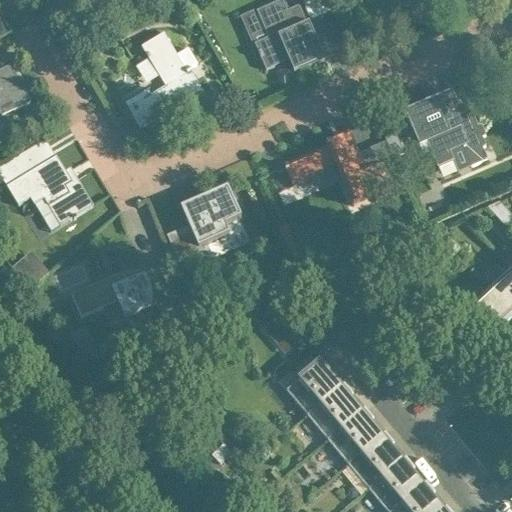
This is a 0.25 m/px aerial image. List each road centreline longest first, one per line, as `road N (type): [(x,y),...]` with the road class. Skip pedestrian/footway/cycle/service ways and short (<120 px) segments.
road 1 (residential): [(511,10),(499,27),(130,187),(13,0)]
road 2 (secondary): [(89,511),(0,404)]
road 3 (unclassified): [(414,436),(511,345)]
